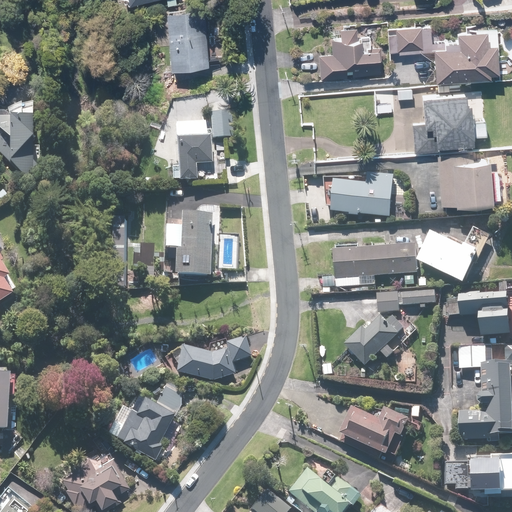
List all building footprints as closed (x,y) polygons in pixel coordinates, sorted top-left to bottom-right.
[(207,5),(171,8),(176,66),(211,63),(207,5)] [(438,48),(440,77),(495,73),(495,69),(504,69),(502,39),(493,40),(492,26),(462,28),(462,38),(435,40),(433,24),(391,27),(393,48),(402,48),(402,51),(438,48)] [(321,53),(323,77),(385,72),(383,46),(367,47),(366,34),(359,35),(359,26),(342,27),(343,36),(333,37),(334,52),(321,53)] [(471,87),(428,90),(430,119),(415,120),(417,149),(481,144),(477,97),(472,97),(471,87)] [(214,112),(215,137),(235,136),(234,111),(214,112)] [(39,131),(39,113),(18,113),(15,115),(0,114),(0,148),(14,162),(17,160),(30,176),(42,164),(38,160),(39,139),(43,135),(39,131)] [(210,121),(180,122),(183,179),(201,178),(200,164),(216,163),(214,134),(211,134),(210,121)] [(476,150),(439,153),(443,203),(499,199),(495,153),(476,155),(476,150)] [(340,178),(337,210),(394,216),(398,175),(371,172),(370,181),(340,178)] [(179,273),(214,274),(216,213),(186,212),(185,247),(180,247),(179,273)] [(436,230),(422,259),(470,282),(484,252),(436,230)] [(337,249),(339,278),(422,272),(419,242),(337,249)] [(0,303),(19,292),(10,277),(15,274),(0,249),(0,303)] [(440,302),(439,289),(380,293),(381,312),(403,311),(403,304),(440,302)] [(462,293),(463,315),(484,314),(486,335),(511,333),(511,291),(484,293),(484,291),(462,293)] [(348,342),(369,364),(384,350),(391,358),(398,351),(391,344),(409,327),(397,314),(391,320),(386,315),(370,329),(366,326),(348,342)] [(181,371),(216,380),(238,373),(234,361),(254,355),(248,335),(229,341),(231,347),(217,352),(188,344),(181,371)] [(511,432),(511,360),(485,362),(487,409),(463,410),(464,439),(505,438),(505,432),(511,432)] [(0,425),(14,426),(18,371),(0,369),(0,425)] [(162,442),(183,404),(184,389),(170,381),(159,402),(150,397),(141,414),(147,418),(141,430),(135,427),(127,442),(158,459),(166,444),(162,442)] [(358,405),(346,432),(394,453),(403,432),(409,435),(417,416),(392,405),(387,417),(358,405)] [(478,458),(479,489),(511,487),(511,452),(495,453),(495,457),(478,458)] [(133,488),(118,460),(100,469),(95,459),(76,469),(79,474),(65,481),(81,511),(87,511),(103,504),(106,510),(123,501),(120,495),(133,488)] [(473,460),(448,460),(448,484),(460,484),(460,488),(474,488),(473,460)] [(333,483),(310,466),(291,491),(318,511),(330,511),(334,508),(338,511),(343,511),(353,500),(357,503),(365,492),(340,474),(333,483)] [(268,487),(253,506),(260,511),(287,511),(293,506),(268,487)] [(36,511),(38,510),(20,495),(5,511),(36,511)] [(395,511),(381,500),(371,511),(395,511)]
